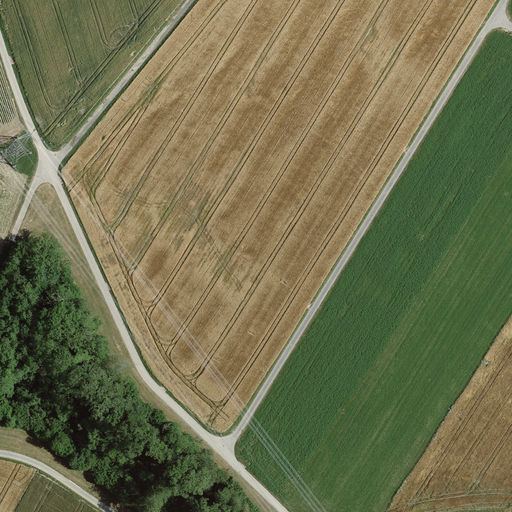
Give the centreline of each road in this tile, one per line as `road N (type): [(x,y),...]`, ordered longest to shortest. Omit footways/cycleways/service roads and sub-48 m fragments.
road 1 (track): [(504,0),(223,453)]
road 2 (track): [(223,453),(135,358),(20,105),(0,37)]
road 3 (track): [(190,0),(48,167),(0,272)]
road 4 (track): [(0,454),(41,464),(109,511)]
